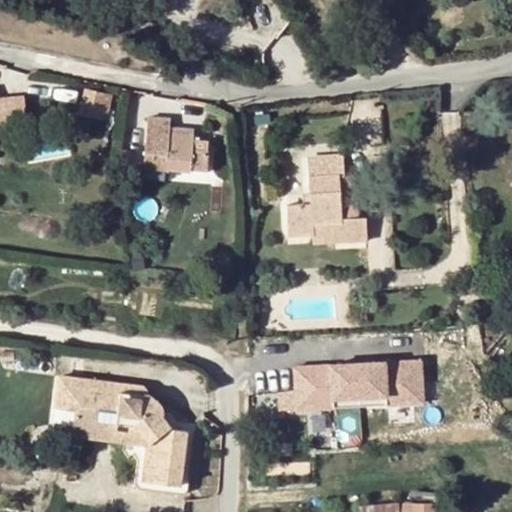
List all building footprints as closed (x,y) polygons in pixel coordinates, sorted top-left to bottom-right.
[(83,114),(110,117),(113,91),(85,88),(83,114)] [(169,119),(148,118),(145,167),(168,168),(207,169),(207,150),(192,149),(192,127),(170,127),(169,119)] [(340,177),(344,177),(343,155),(308,157),(312,204),(290,205),(292,235),(313,234),(313,223),(342,222),(340,177)] [(168,168),(145,167),(144,178),(168,178),(168,168)] [(348,177),(344,177),(340,177),(342,222),(350,221),(348,177)] [(420,363),(357,365),(358,407),(422,404),(420,363)] [(357,365),(294,368),(295,410),(358,407),(357,365)] [(180,426),(169,425),(162,430),(153,417),(159,413),(158,406),(156,403),(154,400),(151,397),(147,395),(137,385),(56,374),(48,425),(74,428),(74,431),(116,436),(118,439),(119,448),(122,451),(129,450),(132,453),(128,476),(129,480),(135,483),(148,485),(173,488),(178,487),(180,486),(182,484),(187,448),(179,447),(182,428),(180,426)] [(273,389),(262,393),(269,414),(280,410),(273,389)] [(169,425),(159,413),(153,417),(162,430),(169,425)] [(361,511),(399,511),(399,503),(398,492),(378,493),(378,503),(361,504),(361,511)] [(410,494),(411,503),(411,511),(435,511),(435,493),(410,494)] [(411,511),(411,503),(399,503),(399,511),(411,511)]
